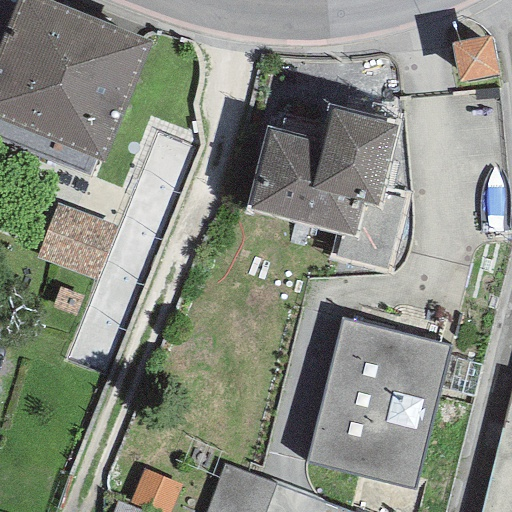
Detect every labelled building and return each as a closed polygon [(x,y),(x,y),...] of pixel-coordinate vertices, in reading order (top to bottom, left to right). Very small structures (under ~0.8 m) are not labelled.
[(151,44),(45,0),(15,0),(0,36),(0,140),(88,177),(94,162),(100,164),(151,44)] [(450,45),(457,84),(498,76),(491,37),(450,45)] [(398,122),(327,104),(316,141),(265,126),(244,211),(335,234),(328,259),(388,274),(409,194),(383,187),(398,122)] [(116,228),(56,203),(33,258),(94,282),(116,228)] [(449,347),(340,320),(304,462),(413,490),(449,347)] [(511,511),(511,382),(480,511),(511,511)] [(347,511),(222,464),(203,511),(142,511),(117,502),(112,511),(347,511)] [(143,469),(128,504),(148,511),(168,511),(180,485),(143,469)]
